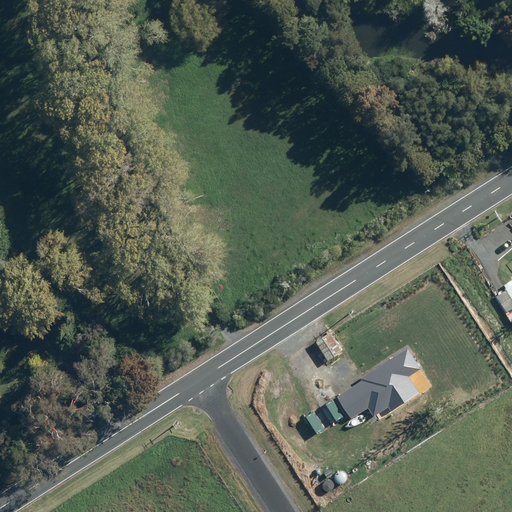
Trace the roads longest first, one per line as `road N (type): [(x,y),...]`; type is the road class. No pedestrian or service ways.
road 1 (tertiary): [(511,179),(200,378)]
road 2 (tertiary): [(200,378),(0,505)]
road 3 (residential): [(286,511),(200,378)]
